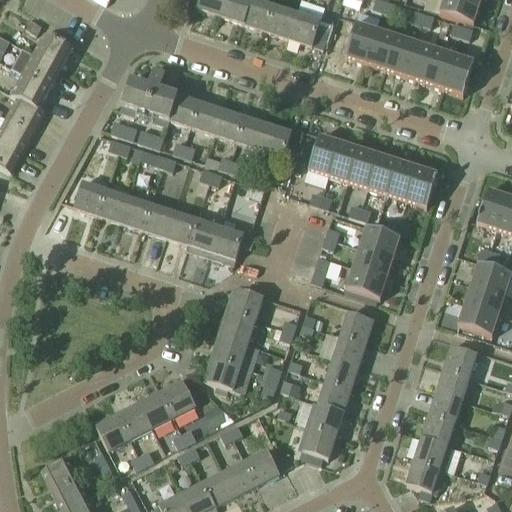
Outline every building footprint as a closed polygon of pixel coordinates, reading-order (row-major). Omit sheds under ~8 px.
[(220,22),(226,0),(200,0),(196,14),(220,22)] [(243,29),(252,0),(226,0),(220,22),(243,29)] [(265,36),(274,11),(252,4),(253,0),(252,0),(243,29),(265,36)] [(480,10),(449,0),(444,0),(439,19),(473,30),(480,10)] [(483,0),(449,0),(480,10),(483,0)] [(376,2),(370,24),(391,30),(397,8),(376,2)] [(288,44),(296,19),(274,11),(265,36),(288,44)] [(288,44),(312,52),(312,51),(322,54),(326,45),(315,41),(320,26),(296,19),(288,44)] [(26,35),(36,41),(41,31),(31,25),(26,35)] [(470,46),(474,33),(455,27),(450,39),(470,46)] [(376,35),(356,29),(345,63),(365,69),(376,35)] [(395,42),(376,35),(365,69),(384,76),(395,42)] [(32,59),(60,74),(71,54),(44,39),(32,59)] [(415,48),(395,42),(384,76),(404,82),(415,48)] [(435,54),(415,48),(404,82),(423,89),(435,54)] [(11,74),(21,79),(49,94),(60,74),(32,59),(22,54),(11,74)] [(454,61),(435,54),(423,89),(443,95),(454,61)] [(474,67),(454,61),(443,95),(463,102),(474,67)] [(177,101),(175,100),(159,95),(163,84),(166,85),(171,71),(153,65),(148,79),(152,80),(148,92),(130,86),(120,117),(135,121),(137,116),(145,118),(154,121),(152,127),(167,132),(169,126),(174,111),(177,101)] [(10,99),(44,118),(45,117),(38,114),(49,94),(21,79),(10,99)] [(179,96),(177,101),(174,111),(169,126),(191,133),(201,104),(179,96)] [(6,123),(33,138),(44,118),(10,99),(10,100),(16,104),(6,123)] [(201,104),(191,133),(214,141),(224,111),(201,104)] [(237,148),(246,118),(224,111),(214,141),(237,148)] [(260,155),(269,126),(246,118),(237,148),(260,155)] [(0,133),(0,145),(22,158),(33,138),(6,123),(0,133)] [(269,126),(260,155),(283,163),(290,143),(300,146),(303,137),(269,126)] [(122,130),(114,127),(110,138),(118,141),(122,130)] [(130,132),(122,130),(118,141),(126,144),(130,132)] [(137,135),(130,132),(126,144),(133,146),(137,135)] [(148,138),(141,136),(137,147),(145,150),(148,138)] [(156,141),(148,138),(145,150),(152,152),(156,141)] [(164,143),(156,141),(152,152),(160,155),(164,143)] [(339,148),(319,142),(308,176),(328,183),(339,148)] [(112,144),(109,156),(128,161),(131,148),(112,144)] [(0,172),(11,179),(22,158),(0,145),(0,172)] [(359,154),(339,148),(328,183),(347,189),(359,154)] [(378,160),(359,154),(347,189),(367,195),(378,160)] [(398,167),(378,161),(367,195),(387,202),(398,167)] [(417,173),(398,167),(387,202),(406,208),(417,173)] [(438,179),(417,173),(406,208),(426,214),(438,179)] [(97,221),(106,196),(82,188),(74,213),(97,221)] [(228,226),(248,228),(250,205),(261,206),(263,191),(232,188),(228,226)] [(507,202),(487,195),(476,230),(496,236),(507,202)] [(120,228),(128,203),(106,196),(97,221),(120,228)] [(511,203),(507,202),(496,236),(511,241),(511,203)] [(143,236),(151,211),(128,203),(120,228),(143,236)] [(166,243),(174,218),(151,211),(143,236),(166,243)] [(187,255),(197,225),(174,218),(166,243),(188,250),(186,255),(187,255)] [(391,235),(406,239),(409,227),(393,223),(391,235)] [(210,262),(220,233),(197,225),(187,255),(210,262)] [(323,252),(335,255),(340,235),(329,232),(323,252)] [(210,262),(234,270),(240,251),(250,254),(254,244),(243,241),(243,240),(220,233),(210,262)] [(400,244),(365,233),(359,253),(393,265),(400,244)] [(393,265),(359,253),(352,274),(387,285),(393,265)] [(312,287),(323,291),(331,266),(320,262),(312,287)] [(511,280),(477,269),(471,290),(505,301),(511,280)] [(387,285),(352,274),(345,295),(380,306),(387,285)] [(505,301),(471,290),(464,310),(498,322),(505,301)] [(225,317),(255,327),(263,303),(233,293),(225,317)] [(498,322),(464,310),(457,331),(492,342),(498,322)] [(218,340),(247,349),(255,327),(225,317),(218,340)] [(340,342),(365,350),(373,326),(348,318),(340,342)] [(313,334),(320,336),(323,326),(316,324),(313,334)] [(210,363),(240,372),(247,349),(218,340),(210,363)] [(333,365),(358,373),(365,350),(340,342),(333,365)] [(443,375),(468,383),(476,359),(451,351),(443,375)] [(210,363),(203,386),(232,396),(240,372),(210,363)] [(325,387),(351,396),(358,373),(333,365),(325,387)] [(271,370),(264,398),(274,401),(281,373),(271,370)] [(436,398),(461,406),(468,383),(443,375),(436,398)] [(159,396),(173,424),(195,412),(181,384),(159,396)] [(313,409),(343,419),(351,396),(325,387),(318,409),(314,408),(313,409)] [(138,407),(152,435),(173,424),(159,396),(138,407)] [(428,421),(454,429),(461,406),(436,398),(428,421)] [(116,418),(130,445),(152,435),(138,407),(116,418)] [(306,432),(336,441),(343,419),(313,409),(306,432)] [(116,418),(94,429),(108,457),(130,445),(116,418)] [(421,444),(451,453),(451,452),(447,451),(454,429),(428,421),(421,444)] [(298,455),(311,460),(328,465),(336,441),(306,432),(298,455)] [(179,453),(196,445),(192,436),(174,444),(179,453)] [(414,467),(443,476),(451,453),(421,444),(414,467)] [(245,467),(257,491),(279,479),(267,456),(245,467)] [(94,462),(99,473),(107,469),(102,458),(94,462)] [(323,464),(311,460),(309,467),(321,471),(323,464)] [(41,476),(52,497),(78,484),(67,463),(41,476)] [(223,478),(235,502),(257,491),(245,467),(223,478)] [(406,490),(420,495),(436,500),(443,476),(414,467),(406,490)] [(107,469),(99,473),(105,483),(113,479),(107,469)] [(202,489),(213,511),(215,511),(235,502),(223,478),(202,489)] [(78,484),(52,497),(59,511),(73,511),(89,504),(78,484)] [(181,500),(186,511),(213,511),(202,489),(181,500)] [(430,506),(432,499),(420,495),(418,503),(430,506)] [(135,506),(130,496),(122,500),(127,510),(135,506)] [(186,511),(181,500),(159,511),(158,511),(186,511)]
